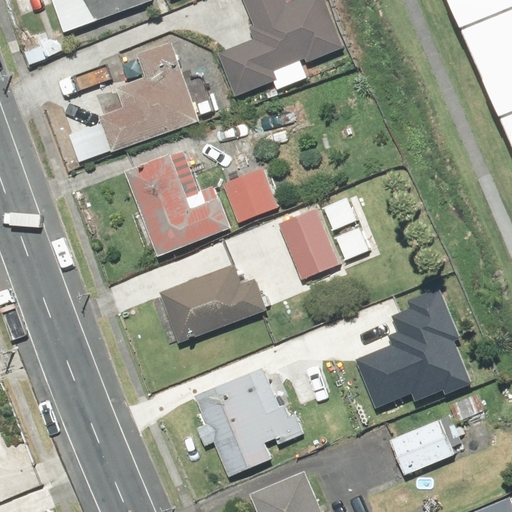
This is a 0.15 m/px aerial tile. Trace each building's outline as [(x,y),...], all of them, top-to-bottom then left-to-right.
[(152,0),(64,0),(75,29),(152,0)] [(294,0),(252,0),(262,23),(258,25),(263,37),(225,53),(242,95),(283,78),(286,87),(317,74),(312,63),(356,45),(336,0),(301,0),(296,2),(294,0)] [(511,0),(439,0),(511,169),(511,0)] [(109,114),(122,150),(211,119),(183,40),(147,52),(155,74),(126,84),(133,106),(109,114)] [(192,148),(135,169),(167,255),(243,226),(230,192),(224,195),(221,188),(209,192),(192,148)] [(270,167),(230,182),(245,222),(285,206),(270,167)] [(367,218),(358,196),(332,207),(341,229),(367,218)] [(349,264),(327,205),(287,220),(309,279),(349,264)] [(380,249),(370,226),(344,237),(354,260),(380,249)] [(251,282),(244,263),(170,291),(187,337),(277,304),(266,277),(251,282)] [(477,385),(447,291),(378,314),(387,342),(367,348),(388,413),(477,385)] [(267,363),(203,394),(216,422),(207,427),(215,443),(222,440),(238,475),(282,454),(275,439),(285,435),(289,443),(311,433),(301,411),(292,416),(267,363)] [(463,423),(492,410),(484,390),(454,402),(463,423)] [(364,421),(355,401),(327,413),(336,433),(364,421)] [(467,451),(452,416),(400,438),(415,473),(467,451)] [(504,443),(497,428),(469,442),(476,457),(504,443)] [(332,511),(316,470),(259,493),(266,511),(332,511)]
